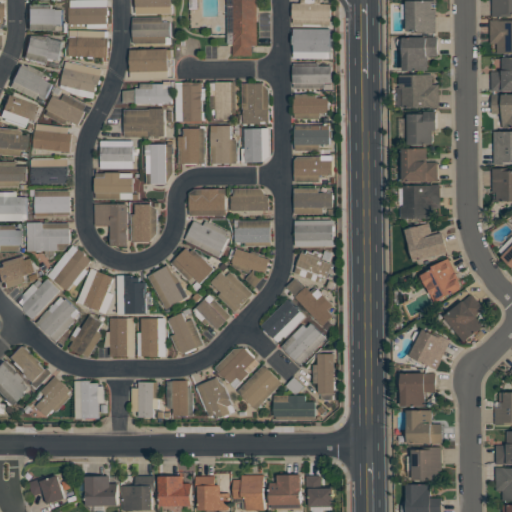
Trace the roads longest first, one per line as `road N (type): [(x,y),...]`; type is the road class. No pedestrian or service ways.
road 1 (tertiary): [(363,0),(372,511)]
road 2 (residential): [(0,446),(371,443)]
road 3 (residential): [(468,0),(467,214),(496,284),(511,299)]
road 4 (residential): [(511,332),(470,370),(472,511)]
